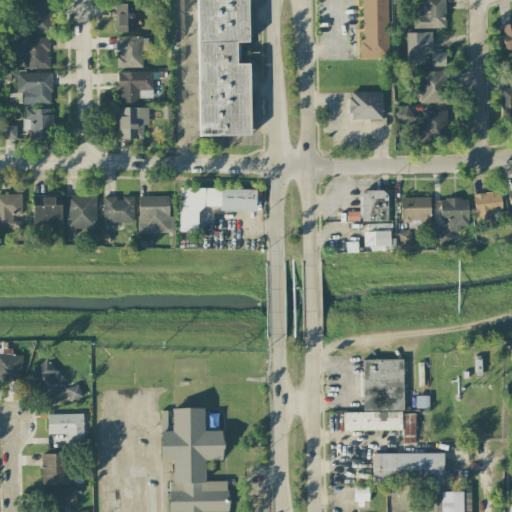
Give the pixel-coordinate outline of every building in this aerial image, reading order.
[(49,0),(43,0),(25,0),(26,33),(50,33),(49,0)] [(249,63),(236,64),(235,43),(248,42),(247,0),(196,0),(198,136),(250,136),(249,63)] [(360,0),(362,58),(389,58),(387,0),(360,0)] [(445,28),(444,0),(423,0),(424,16),(413,16),(413,28),(445,28)] [(115,32),(136,31),(135,4),(115,4),(115,32)] [(511,23),(500,25),(504,50),(511,49),(511,23)] [(431,32),(406,33),(406,64),(425,64),(424,54),(432,54),(431,32)] [(49,69),(48,37),(23,37),(23,43),(13,43),(14,59),(22,59),(22,69),(49,69)] [(142,67),(142,50),(147,50),(147,37),(116,37),(116,51),(117,51),(117,67),(142,67)] [(444,52),(431,52),(431,66),(444,66),(444,52)] [(152,71),(118,72),(118,103),(138,102),(138,98),(152,98),(152,71)] [(420,103),(446,102),(445,71),(420,71),(420,103)] [(50,72),(16,73),(16,92),(22,92),(22,104),(51,104),(50,72)] [(511,75),(508,76),(508,88),(501,88),(501,111),(511,110),(511,75)] [(382,119),(382,91),(349,92),(350,120),(382,119)] [(415,118),(406,105),(395,113),(403,126),(415,118)] [(117,139),(143,139),(143,125),(148,125),(148,108),(118,107),(117,139)] [(23,130),(30,131),(30,137),(50,137),(51,109),(24,108),(23,130)] [(447,138),(446,110),(422,111),(422,127),(418,127),(418,139),(447,138)] [(16,139),(16,125),(3,125),(2,139),(16,139)] [(255,211),(256,189),(179,188),(178,233),(197,233),(197,207),(219,207),(219,210),(255,211)] [(387,222),(388,191),(360,190),(359,221),(387,222)] [(502,213),(499,191),(472,194),(475,217),(502,213)] [(21,194),(0,194),(0,228),(12,229),(11,216),(21,215),(21,194)] [(60,205),(53,205),(53,196),(32,195),(32,225),(60,225),(60,205)] [(96,195),(65,195),(65,236),(75,236),(75,230),(96,230),(96,195)] [(168,196),(137,196),(137,233),(173,233),(173,216),(168,216),(168,196)] [(103,223),(134,222),(133,197),(102,197),(103,223)] [(430,220),(429,197),(400,198),(400,221),(430,220)] [(468,226),(467,198),(440,199),(440,229),(437,229),(437,243),(450,243),(450,231),(460,231),(460,227),(468,226)] [(390,223),(365,224),(365,231),(390,230),(390,223)] [(391,246),(391,232),(363,232),(363,246),(391,246)] [(0,380),(21,381),(22,355),(11,355),(11,349),(0,348),(0,380)] [(30,375),(52,395),(67,378),(45,358),(30,375)] [(362,360),(363,412),(343,412),(344,431),(402,430),(402,443),(415,443),(414,413),(403,413),(402,359),(362,360)] [(81,397),(77,385),(65,389),(69,401),(81,397)] [(227,511),(227,481),(205,481),(204,460),(222,460),(222,430),(203,431),(203,408),(171,408),(172,431),(159,431),(160,461),(172,461),(173,481),(169,481),(169,511),(227,511)] [(47,414),(47,434),(66,434),(66,443),(83,443),(82,414),(47,414)] [(443,453),(372,454),(373,483),(443,482),(443,453)] [(67,484),(67,454),(41,454),(41,485),(67,484)] [(353,487),(354,501),(369,501),(369,487),(353,487)] [(76,504),(75,488),(50,489),(50,504),(76,504)] [(440,511),(462,511),(463,492),(441,492),(440,511)]
